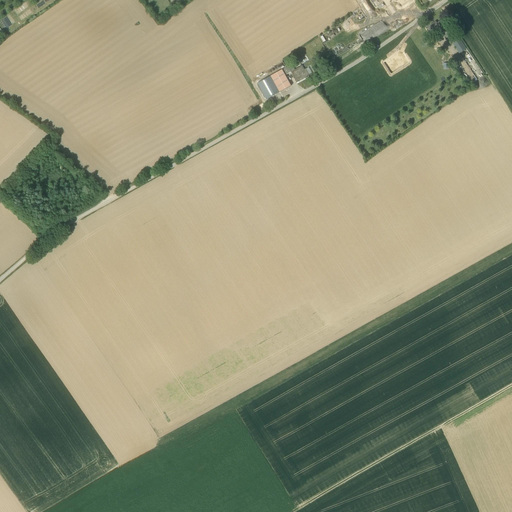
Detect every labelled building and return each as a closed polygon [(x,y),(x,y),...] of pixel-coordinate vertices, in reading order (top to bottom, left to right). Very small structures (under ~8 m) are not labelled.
[(450,26),(444,19),(436,25),(435,23),(431,25),(437,34),(440,32),(442,34),(445,32),(444,30),(450,26)] [(450,40),(451,42),(459,54),(466,49),(457,35),(450,40)] [(282,70),(285,75),(291,72),(297,83),(309,76),(306,69),(304,70),(302,66),(295,70),(292,66),(289,68),(288,66),(282,70)] [(291,86),(285,75),(282,70),(271,76),(279,91),(280,92),(291,86)] [(280,92),(279,91),(271,76),(258,83),(267,99),(280,92)]
